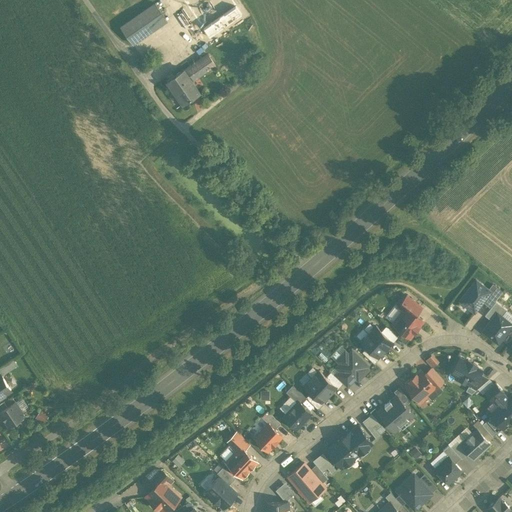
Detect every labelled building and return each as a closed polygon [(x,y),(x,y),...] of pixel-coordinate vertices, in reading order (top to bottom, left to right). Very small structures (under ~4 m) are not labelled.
[(215,0),(193,0),(177,12),(206,53),(215,65),(243,45),(235,33),(233,35),(211,3),(215,0)] [(154,3),(120,27),(132,44),(165,20),(154,3)] [(206,53),(184,69),(182,67),(165,79),(173,90),(175,89),(185,104),(195,97),(193,95),(199,90),(192,80),(207,69),(208,70),(215,65),(206,53)] [(476,279),(460,300),(474,311),(482,301),(490,291),(488,289),(476,279)] [(490,291),(482,301),(490,307),(503,291),(492,283),(488,289),(490,291)] [(400,304),(405,308),(406,307),(415,314),(421,306),(407,295),(400,304)] [(405,308),(393,323),(410,336),(423,320),(415,314),(406,307),(405,308)] [(497,311),(483,329),(498,341),(511,322),(497,311)] [(366,330),(385,347),(390,341),(372,324),(366,330)] [(377,356),(385,347),(366,330),(358,338),(377,356)] [(367,364),(352,350),(348,354),(345,351),(337,359),(340,362),(336,367),(351,381),(360,372),(362,374),(367,369),(365,366),(367,364)] [(435,352),(428,357),(434,365),(441,359),(435,352)] [(460,357),(451,372),(458,376),(457,379),(465,383),(466,381),(473,384),(481,369),(475,365),(476,364),(467,359),(466,361),(460,357)] [(319,370),(312,377),(329,394),(335,386),(336,386),(326,376),(319,370)] [(343,383),(331,371),(326,376),(336,386),(335,386),(337,388),(343,383)] [(422,371),(417,375),(415,374),(414,374),(416,376),(412,380),(410,378),(409,379),(411,380),(406,385),(417,397),(420,401),(426,395),(425,394),(435,385),(422,371)] [(1,373),(0,374),(0,396),(11,389),(1,373)] [(329,394),(312,377),(304,385),(311,391),(321,401),(322,401),(329,394)] [(495,381),(484,391),(493,400),(503,391),(504,390),(495,381)] [(305,396),(292,384),(286,391),(297,401),(298,400),(300,402),(305,396)] [(321,401),(311,391),(306,397),(318,409),(324,403),(322,401),(321,401)] [(503,391),(493,400),(497,405),(489,412),(491,415),(502,427),(503,428),(510,421),(511,422),(511,421),(511,393),(511,392),(508,396),(503,391)] [(396,394),(390,399),(384,404),(377,410),(394,430),(399,425),(404,420),(405,420),(408,418),(413,413),(396,394)] [(7,405),(0,409),(0,412),(8,425),(17,419),(20,419),(23,417),(24,414),(15,400),(7,405)] [(297,401),(284,415),(296,427),(311,412),(300,402),(298,400),(297,401)] [(41,408),(37,416),(46,422),(51,414),(41,408)] [(268,422),(275,429),(281,423),(267,410),(262,416),(268,422)] [(502,427),(491,415),(482,423),(491,434),(492,435),(502,427)] [(357,421),(342,433),(357,452),(372,441),(357,421)] [(268,422),(254,438),(268,450),(282,435),(275,429),(268,422)] [(491,434),(482,423),(477,428),(487,439),(491,434)] [(461,443),(460,443),(468,452),(473,457),(490,442),(487,439),(477,428),(461,443)] [(342,433),(325,445),(341,465),(357,452),(342,433)] [(461,443),(457,439),(451,446),(462,458),(468,452),(460,443),(461,443)] [(256,460),(241,446),(226,461),(242,476),(256,460)] [(415,447),(409,452),(414,457),(420,452),(415,447)] [(448,454),(435,466),(449,481),(462,469),(448,454)] [(325,486),(304,462),(288,476),(309,500),(325,486)] [(218,473),(204,488),(223,506),(237,491),(218,473)] [(432,493),(414,473),(396,489),(414,509),(432,493)] [(180,495),(162,479),(148,493),(166,510),(180,495)] [(503,501),(499,496),(486,507),(490,511),(510,511),(511,511),(511,510),(508,506),(509,505),(504,500),(503,501)] [(288,511),(288,500),(267,502),(267,511),(288,511)] [(400,511),(389,500),(381,508),(384,511),(400,511)]
